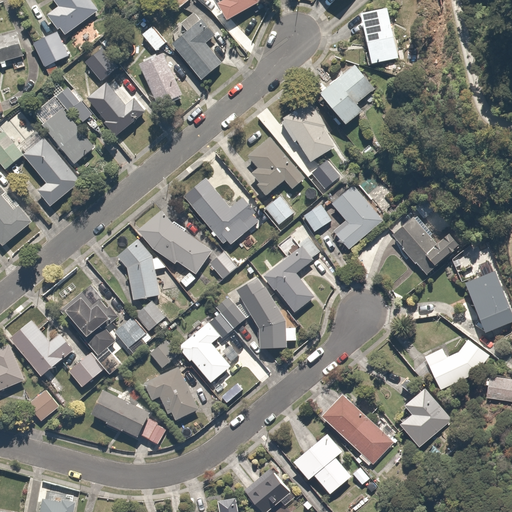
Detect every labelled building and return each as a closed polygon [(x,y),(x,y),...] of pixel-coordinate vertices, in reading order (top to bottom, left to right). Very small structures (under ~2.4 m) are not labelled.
[(46,16),(57,30),(60,28),(67,37),(99,11),(90,0),(52,0),(58,7),(46,16)] [(186,0),(163,0),(173,11),(186,0)] [(223,0),(224,1),(218,4),(226,20),(257,3),(255,0),(223,0)] [(391,9),(360,14),(369,63),(399,58),(391,9)] [(214,35),(195,14),(182,25),(187,31),(171,44),(202,80),(220,64),(203,45),(214,35)] [(153,26),(142,34),(157,52),(167,44),(153,26)] [(17,32),(0,36),(0,63),(23,58),(17,32)] [(57,32),(34,43),(44,65),(68,54),(57,32)] [(163,54),(139,66),(157,103),(181,92),(163,54)] [(92,55),(83,63),(99,80),(108,73),(92,55)] [(380,94),(353,65),(321,96),(348,125),(380,94)] [(87,100),(106,121),(103,124),(115,137),(119,134),(144,110),(132,97),(124,105),(104,83),(87,100)] [(80,101),(70,108),(82,123),(91,115),(80,101)] [(310,103),(281,121),(295,144),(297,142),(310,163),(337,146),(310,103)] [(62,110),(42,127),(72,161),(92,144),(62,110)] [(2,131),(0,132),(0,162),(6,170),(22,156),(2,131)] [(19,146),(25,154),(23,156),(46,183),(36,192),(47,206),(79,180),(44,138),(43,140),(36,132),(19,146)] [(250,173),(258,183),(255,185),(265,196),(284,180),(292,190),(305,180),(269,137),(246,156),(256,168),(250,173)] [(325,158),(309,171),(325,192),(342,179),(325,158)] [(331,232),(345,249),(382,218),(348,178),(326,197),(345,220),(331,232)] [(207,179),(185,197),(223,244),(256,218),(241,199),(230,208),(207,179)] [(0,195),(0,244),(1,246),(31,221),(19,206),(15,210),(1,194),(0,195)] [(279,196),(265,208),(278,224),(293,213),(279,196)] [(412,204),(423,218),(433,210),(422,196),(412,204)] [(322,205),(303,217),(312,231),(331,219),(322,205)] [(162,212),(137,231),(150,248),(194,274),(211,251),(171,224),(162,212)] [(436,246),(424,231),(428,228),(417,215),(413,218),(391,235),(414,265),(416,264),(425,275),(455,252),(444,239),(436,246)] [(276,289),(293,311),(313,297),(299,280),(302,277),(298,272),(320,253),(300,228),(277,246),(286,256),(261,276),(273,291),(276,289)] [(117,256),(127,270),(132,300),(159,296),(154,262),(137,238),(117,256)] [(226,250),(209,265),(224,280),(240,265),(226,250)] [(257,278),(237,292),(240,298),(224,308),(237,323),(251,315),(259,329),(258,347),(286,348),(286,341),(295,341),(295,328),(286,328),(286,320),(257,278)] [(85,291),(63,311),(85,335),(108,314),(85,291)] [(153,304),(138,317),(149,330),(164,317),(153,304)] [(208,322),(177,347),(189,360),(192,361),(211,383),(231,366),(211,344),(221,336),(222,337),(232,329),(221,315),(210,324),(208,322)] [(131,317),(115,332),(127,346),(144,331),(131,317)] [(72,348),(60,333),(48,342),(30,320),(7,339),(39,376),(72,348)] [(102,324),(84,340),(98,356),(116,341),(102,324)] [(179,366),(160,342),(149,354),(161,368),(143,382),(152,401),(159,397),(168,414),(171,412),(175,420),(198,409),(179,366)] [(10,343),(0,347),(0,391),(27,383),(10,343)] [(471,373),(460,350),(447,356),(443,348),(423,358),(439,389),(471,373)] [(90,355),(69,372),(81,387),(102,370),(90,355)] [(511,401),(511,378),(487,377),(486,400),(511,401)] [(45,389),(28,401),(41,420),(59,407),(45,389)] [(453,420),(424,389),(403,407),(405,408),(395,417),(400,422),(398,424),(422,451),(453,420)] [(148,413),(103,390),(90,415),(135,438),(148,413)] [(342,393),(320,417),(360,454),(355,460),(359,465),(364,461),(369,466),(394,442),(342,393)] [(149,417),(138,436),(159,447),(169,428),(149,417)] [(313,475),(330,494),(350,476),(334,459),(342,452),(327,433),(307,450),(294,434),(278,448),(290,463),(292,461),(308,480),(313,475)] [(359,467),(352,473),(360,484),(368,478),(359,467)] [(270,469),(243,489),(260,511),(262,511),(288,492),(270,469)] [(238,511),(237,498),(217,500),(218,511),(238,511)]
